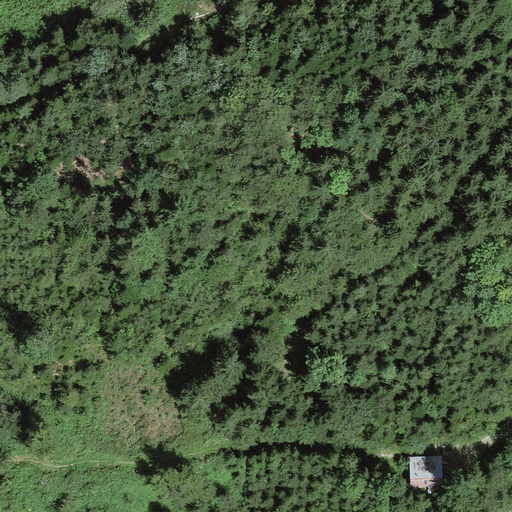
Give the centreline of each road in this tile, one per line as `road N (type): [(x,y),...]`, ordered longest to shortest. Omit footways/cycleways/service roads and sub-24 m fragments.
road 1 (track): [(0,457),(48,463),(289,449),(417,460),(511,430)]
road 2 (track): [(417,460),(316,409),(293,385),(289,359),(302,334),(511,132)]
